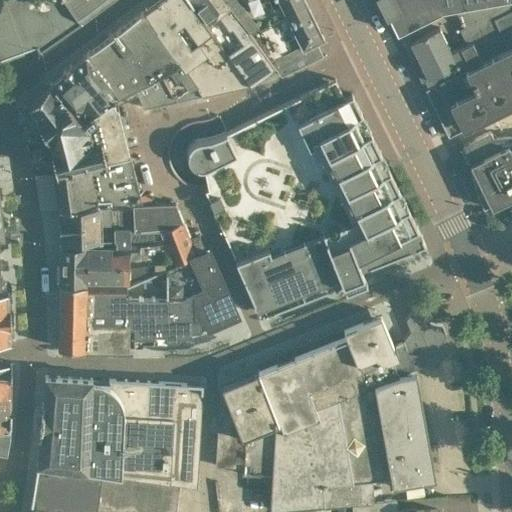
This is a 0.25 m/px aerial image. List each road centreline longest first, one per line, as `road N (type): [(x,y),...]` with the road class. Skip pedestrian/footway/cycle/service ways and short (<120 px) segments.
road 1 (residential): [(182,196),(146,172),(143,151),(153,125),(263,97),(366,47)]
road 2 (tertiary): [(472,257),(366,47)]
road 3 (tertiary): [(511,465),(496,335),(472,257)]
road 4 (residential): [(212,380),(208,511)]
